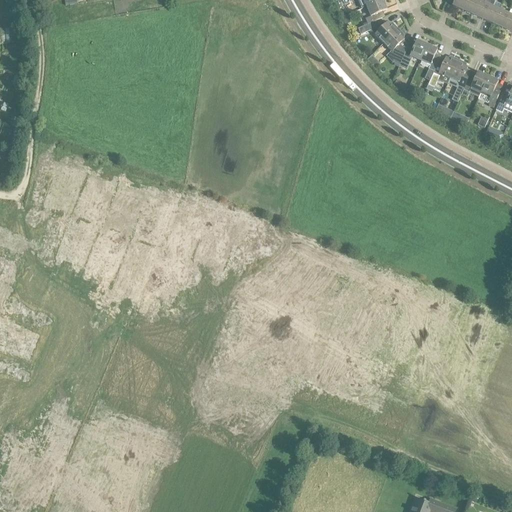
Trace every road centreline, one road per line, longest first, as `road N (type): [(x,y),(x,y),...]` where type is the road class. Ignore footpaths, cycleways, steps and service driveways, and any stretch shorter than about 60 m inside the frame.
road 1 (primary): [(511,190),(437,151),(375,103),(293,0)]
road 2 (track): [(35,0),(42,55),(27,168),(23,190),(0,196)]
road 3 (residential): [(511,61),(432,26),(411,0)]
